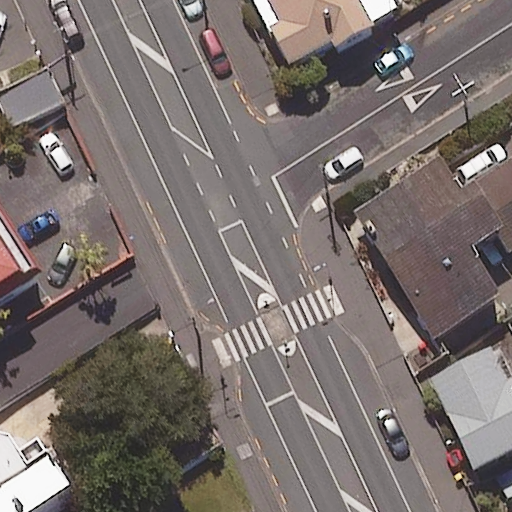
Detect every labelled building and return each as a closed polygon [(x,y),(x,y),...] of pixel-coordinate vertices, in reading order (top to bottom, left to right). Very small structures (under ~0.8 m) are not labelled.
[(249,0),(287,72),(332,48),(335,54),(372,34),(370,30),(399,15),(391,0),(249,0)] [(65,105),(46,72),(0,97),(0,106),(15,133),(65,105)] [(440,162),(351,219),(432,345),(499,302),(472,259),(499,241),(509,256),(511,253),(511,161),(468,190),(471,194),(464,199),(440,162)] [(0,304),(39,279),(0,219),(0,304)] [(491,357),(429,385),(471,479),(511,460),(511,381),(500,356),(492,360),(491,357)] [(221,447),(203,421),(157,452),(175,478),(221,447)] [(0,511),(64,511),(74,506),(36,446),(16,458),(10,449),(0,447),(0,511)]
